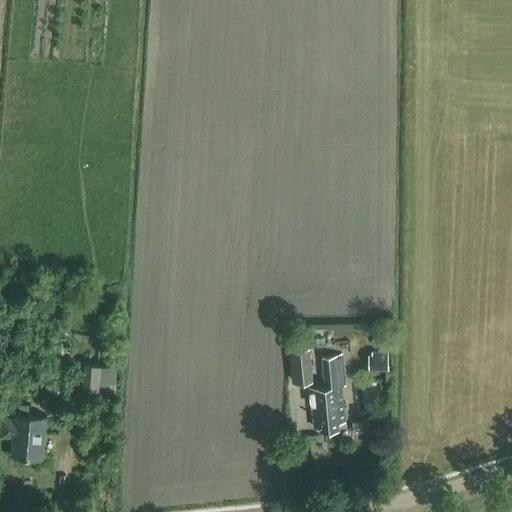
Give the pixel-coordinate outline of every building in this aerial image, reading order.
[(51,396),(66,398),(71,349),(55,347),(51,396)] [(289,351),(293,384),(314,382),(311,349),(289,351)] [(389,351),(372,352),(372,355),(368,355),(369,371),(389,370),(389,351)] [(342,356),(322,358),(325,387),(310,389),(314,427),(320,426),(321,429),(338,428),(338,421),(344,421),(341,386),(345,386),(342,356)] [(83,365),(82,389),(104,391),(103,414),(115,415),(119,368),(83,365)] [(13,437),(12,455),(42,458),(46,416),(15,413),(15,419),(2,418),(0,436),(13,437)] [(366,436),(382,434),(381,418),(365,419),(366,436)]
